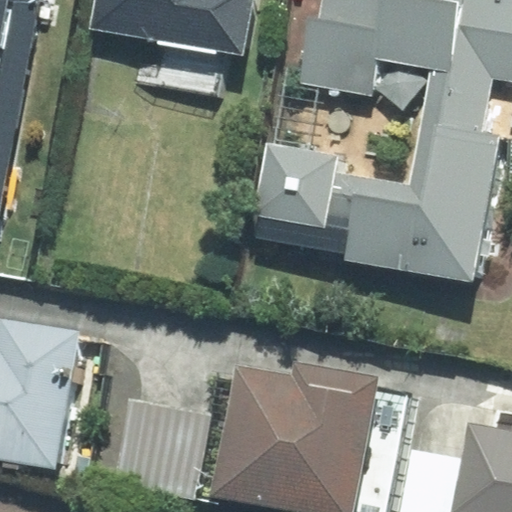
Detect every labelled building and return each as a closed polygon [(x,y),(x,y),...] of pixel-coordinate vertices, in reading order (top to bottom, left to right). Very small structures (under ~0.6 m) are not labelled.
[(0,0),(0,211),(40,0),(0,0)] [(104,0),(101,25),(257,51),(265,0),(104,0)] [(511,80),(511,0),(332,0),(330,18),(320,16),(309,82),(380,93),(385,57),(443,66),(424,184),(347,172),(349,156),(274,144),(259,240),(496,278),(511,178),(511,104),(508,104),(511,80)] [(0,342),(0,453),(68,464),(89,330),(12,318),(8,344),(0,342)] [(233,372),(144,359),(125,481),(214,495),(233,372)] [(311,376),(249,366),(228,490),(367,511),(369,511),(392,374),(313,361),(311,376)] [(511,511),(511,424),(482,420),(466,511),(511,511)]
